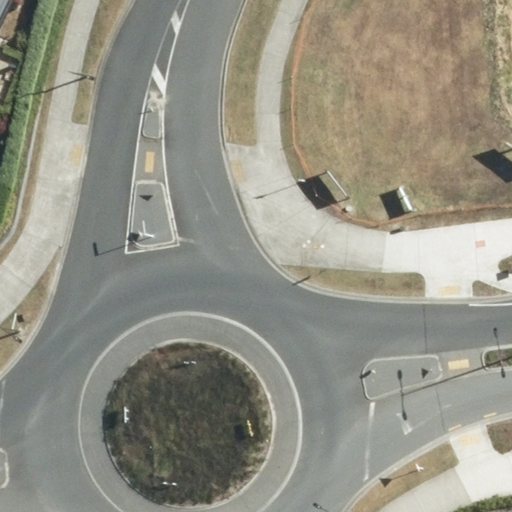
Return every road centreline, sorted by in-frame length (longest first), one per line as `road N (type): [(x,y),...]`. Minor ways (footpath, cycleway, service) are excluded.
road 1 (tertiary): [(280,334),(511,323)]
road 2 (tertiary): [(511,388),(389,419),(318,457)]
road 3 (residential): [(159,113),(151,305)]
road 4 (tertiary): [(151,305),(197,299),(241,309),(280,334)]
road 5 (tertiary): [(93,511),(76,491),(62,446),(68,385)]
road 6 (tertiary): [(280,334),(307,371),(320,415),(318,457)]
